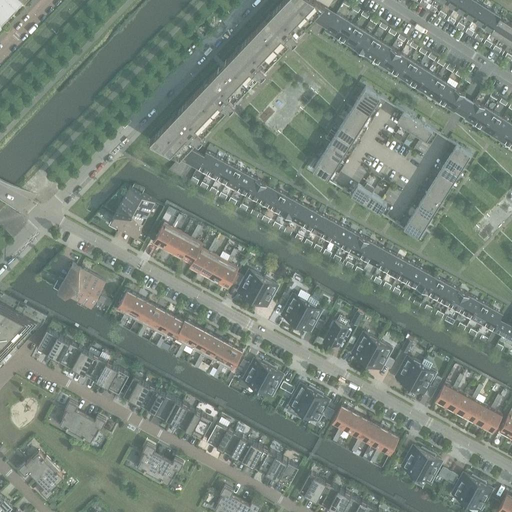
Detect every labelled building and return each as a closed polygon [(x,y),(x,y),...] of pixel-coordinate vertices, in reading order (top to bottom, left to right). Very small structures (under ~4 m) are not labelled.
[(14,8),(6,0),(0,0),(0,8),(7,16),(14,8)] [(250,83),(260,73),(262,75),(267,70),(265,68),(291,40),(294,42),(298,37),(296,35),(314,17),(320,21),(329,7),(318,0),(282,0),(226,60),(250,83)] [(459,0),(455,7),(464,13),(472,0),(459,0)] [(476,0),(472,0),(464,13),(473,19),(483,4),(476,0)] [(483,4),(473,19),(482,25),(492,10),(483,4)] [(492,10),(482,25),(492,30),(501,15),(492,10)] [(336,11),(326,28),(335,34),(345,17),(336,11)] [(501,36),(510,21),(501,15),(492,30),(501,36)] [(335,34),(344,40),(355,23),(345,17),(335,34)] [(501,36),(510,42),(511,38),(511,22),(510,21),(501,36)] [(344,40),(354,45),(364,29),(355,23),(344,40)] [(354,45),(363,51),(373,35),(364,29),(354,45)] [(363,51),(372,57),(382,41),(373,35),(363,51)] [(372,57),(381,63),(392,46),(382,41),(372,57)] [(381,63),(390,69),(401,52),(392,46),(381,63)] [(390,69),(400,74),(410,58),(401,52),(390,69)] [(400,74),(409,80),(419,64),(410,58),(400,74)] [(222,64),(219,67),(243,91),(246,87),(250,83),(226,60),(222,64)] [(409,80),(418,86),(428,70),(419,64),(409,80)] [(243,91),(219,67),(150,140),(180,156),(190,162),(197,149),(192,144),(197,139),(199,141),(204,136),(202,134),(228,106),(231,108),(235,103),(233,101),(243,91)] [(418,86),(427,92),(438,75),(428,70),(418,86)] [(427,92),(437,98),(447,81),(438,75),(427,92)] [(437,98),(446,104),(456,87),(447,81),(437,98)] [(366,86),(360,95),(370,101),(375,104),(380,96),(381,95),(376,92),(366,86)] [(465,93),(456,87),(446,104),(455,109),(465,93)] [(465,93),(455,109),(464,115),(475,99),(465,93)] [(360,95),(354,104),(364,111),(369,114),(375,104),(370,101),(360,95)] [(475,99),(464,115),(473,121),(484,105),(475,99)] [(354,104),(348,113),(359,120),(363,123),(369,114),(364,111),(354,104)] [(473,121),(483,127),(493,110),(484,105),(473,121)] [(483,127),(492,133),(502,116),(493,110),(483,127)] [(404,111),(398,120),(402,123),(412,129),(419,119),(408,113),(404,111)] [(348,113),(342,123),(353,129),(357,132),(363,123),(359,120),(348,113)] [(492,133),(501,138),(511,122),(502,116),(492,133)] [(419,119),(412,129),(422,135),(422,136),(428,139),(434,129),(433,129),(428,126),(429,126),(429,125),(419,119)] [(501,138),(510,144),(511,141),(511,122),(501,138)] [(342,123),(337,132),(347,138),(352,141),(357,132),(353,129),(342,123)] [(337,132),(331,141),(346,150),(352,141),(347,138),(337,132)] [(331,141),(325,150),(335,157),(340,160),(346,150),(331,141)] [(471,152),(461,146),(455,155),(466,161),(471,152)] [(325,150),(319,160),(330,166),(334,169),(340,160),(335,157),(325,150)] [(196,168),(207,174),(217,156),(206,151),(198,166),(196,168)] [(466,161),(455,155),(449,164),(460,171),(466,161)] [(180,156),(169,169),(178,174),(181,176),(182,176),(190,162),(180,156)] [(207,174),(217,180),(227,162),(217,156),(207,174)] [(319,160),(313,169),(324,175),(329,178),(334,169),(330,166),(319,160)] [(217,180),(227,185),(237,167),(227,162),(217,180)] [(460,171),(449,164),(443,173),(454,180),(460,171)] [(237,187),(239,188),(247,173),(237,167),(227,185),(235,190),(237,187)] [(258,178),(247,173),(239,188),(249,194),(258,178)] [(454,180),(443,173),(438,183),(448,189),(454,180)] [(268,184),(258,178),(249,194),(259,199),(268,184)] [(358,183),(352,192),(356,195),(356,196),(366,202),(373,192),(375,188),(366,183),(364,186),(362,185),(358,183)] [(448,189),(438,183),(432,192),(442,198),(448,189)] [(268,207),(268,208),(278,190),(268,184),(259,199),(269,205),(268,207)] [(130,186),(109,224),(118,229),(121,224),(138,233),(156,200),(130,186)] [(268,208),(278,213),(288,195),(278,190),(268,208)] [(373,192),(366,202),(376,208),(377,208),(381,211),(387,201),(383,198),(373,192)] [(436,208),(442,198),(432,192),(426,201),(436,208)] [(281,211),(290,216),(298,201),(288,195),(278,213),(280,214),(281,211)] [(290,219),(299,224),(309,206),(302,203),(300,202),(298,201),(290,216),(291,217),(290,219)] [(426,201),(420,210),(431,217),(436,208),(426,201)] [(303,223),(310,227),(319,212),(318,211),(309,206),(299,224),(302,226),(303,223)] [(420,210),(414,220),(425,226),(431,217),(420,210)] [(310,230),(319,236),(329,218),(320,213),(319,212),(310,227),(311,228),(310,230)] [(164,222),(154,240),(164,245),(181,214),(179,213),(172,226),(164,222)] [(176,228),(183,215),(181,214),(164,245),(173,251),(183,232),(176,228)] [(319,236),(329,241),(339,223),(329,218),(319,236)] [(414,220),(408,229),(419,235),(425,226),(414,220)] [(198,223),(191,236),(183,232),(173,251),(183,256),(200,224),(198,223)] [(332,239),(341,244),(350,229),(339,223),(329,241),(330,242),(332,239)] [(195,238),(202,225),(200,224),(183,256),(192,261),(190,264),(202,243),(195,238)] [(360,234),(350,229),(341,244),(351,250),(360,234)] [(370,240),(360,234),(351,250),(362,255),(370,240)] [(201,246),(203,243),(202,243),(190,264),(200,270),(217,238),(215,237),(208,250),(201,246)] [(212,252),(219,239),(217,238),(200,270),(209,275),(219,256),(212,252)] [(372,261),(380,245),(370,240),(362,255),(372,261)] [(382,266),(390,251),(380,245),(372,261),(382,266)] [(234,247),(227,261),(219,256),(209,275),(219,280),(236,248),(234,247)] [(231,263),(238,249),(236,248),(219,280),(229,286),(239,267),(231,263)] [(386,272),(391,275),(401,257),(390,251),(382,266),(387,269),(386,272)] [(391,275),(401,280),(411,262),(401,257),(391,275)] [(91,306),(106,280),(73,262),(64,278),(59,276),(54,286),(91,306)] [(401,280),(411,286),(421,268),(411,262),(401,280)] [(417,286),(423,289),(431,273),(421,268),(411,286),(415,288),(417,286)] [(245,294),(244,296),(251,300),(264,276),(251,269),(250,270),(249,270),(242,283),(246,285),(241,292),(245,294)] [(243,275),(237,272),(232,281),(238,284),(243,275)] [(426,294),(432,297),(441,279),(431,273),(423,289),(427,291),(426,294)] [(277,285),(277,283),(264,276),(251,300),(258,304),(259,302),(263,304),(267,296),(271,298),(278,285),(277,285)] [(432,297),(442,303),(452,285),(441,279),(432,297)] [(442,303),(452,308),(462,290),(452,285),(442,303)] [(125,312),(119,323),(120,324),(137,294),(127,289),(117,308),(125,312)] [(452,308),(462,314),(472,296),(462,290),(452,308)] [(286,306),(281,314),(285,316),(290,319),(289,320),(295,324),(308,300),(307,300),(294,293),(294,294),(293,294),(286,306)] [(136,318),(146,300),(137,294),(120,324),(123,326),(129,314),(136,318)] [(308,300),(295,324),(303,328),(304,327),(307,328),(311,331),(315,323),(322,310),(321,309),(322,308),(317,305),(319,301),(310,295),(307,300),(308,300)] [(462,314),(472,319),(482,301),(472,296),(462,314)] [(281,297),(278,303),(283,306),(286,299),(281,297)] [(140,335),(156,305),(146,300),(136,318),(144,322),(138,334),(140,335)] [(0,369),(42,325),(0,301),(0,369)] [(472,319),(483,325),(492,307),(482,301),(472,319)] [(155,329),(165,310),(156,305),(140,335),(142,336),(148,324),(155,329)] [(492,307),(483,325),(493,330),(503,312),(492,307)] [(159,345),(175,315),(165,310),(155,329),(163,333),(157,344),(159,345)] [(357,310),(351,321),(357,325),(364,313),(357,310)] [(185,318),(184,320),(175,315),(159,345),(161,346),(167,335),(174,339),(185,319),(185,318)] [(178,356),(195,324),(185,319),(174,339),(175,339),(176,337),(183,341),(176,354),(178,356)] [(320,319),(316,326),(321,329),(324,321),(320,319)] [(331,327),(324,340),(332,344),(334,341),(338,343),(340,338),(342,339),(344,334),(343,333),(347,325),(337,319),(336,319),(335,320),(333,319),(330,326),(331,327)] [(502,332),(503,332),(511,337),(511,324),(508,322),(502,332)] [(194,348),(204,329),(195,324),(178,356),(179,357),(187,343),(194,348)] [(47,328),(37,346),(54,355),(64,337),(47,328)] [(197,366),(214,334),(204,329),(194,348),(202,352),(195,365),(197,366)] [(359,357),(358,358),(365,362),(378,338),(365,331),(364,333),(363,332),(356,345),(360,347),(356,355),(359,357)] [(213,358),(223,339),(214,334),(197,366),(198,367),(206,354),(213,358)] [(352,335),(348,341),(353,344),(357,337),(352,335)] [(64,337),(54,355),(68,363),(78,344),(64,337)] [(401,348),(407,352),(413,341),(407,337),(401,348)] [(391,347),(392,346),(378,338),(365,362),(372,366),(373,364),(377,366),(381,359),(385,361),(392,348),(391,347)] [(216,376),(233,345),(223,339),(213,358),(221,362),(213,375),(216,376)] [(78,344),(68,363),(78,369),(88,350),(78,344)] [(88,350),(78,369),(89,374),(99,356),(98,355),(100,350),(91,345),(88,350)] [(233,369),(243,350),(233,345),(216,376),(217,377),(225,364),(233,369)] [(403,381),(402,382),(409,386),(424,358),(422,362),(409,355),(408,357),(407,356),(400,369),(404,371),(399,379),(403,381)] [(99,356),(89,374),(103,382),(113,363),(99,356)] [(389,357),(385,365),(391,368),(395,360),(389,357)] [(244,370),(249,362),(243,358),(238,367),(239,367),(242,369),(244,370)] [(430,367),(433,363),(424,358),(409,386),(416,390),(417,389),(421,390),(425,383),(429,385),(436,372),(435,371),(435,370),(430,367)] [(245,378),(244,379),(257,387),(270,363),(263,359),(262,361),(259,359),(255,367),(251,365),(244,377),(245,378)] [(113,363),(103,382),(119,391),(124,382),(127,378),(130,372),(113,363)] [(277,367),(275,366),(270,363),(257,387),(271,394),(272,393),(273,393),(280,380),(276,378),(280,370),(276,368),(277,367)] [(445,381),(435,399),(445,404),(462,374),(460,373),(453,386),(445,381)] [(462,374),(445,404),(455,409),(464,392),(457,388),(464,375),(462,374)] [(129,384),(124,393),(135,399),(145,381),(134,375),(131,380),(129,384)] [(145,381),(135,399),(145,405),(155,387),(145,381)] [(289,384),(284,381),(280,386),(286,389),(289,384)] [(464,392),(455,409),(464,414),(481,384),(479,383),(472,396),(464,392)] [(295,387),(289,384),(286,389),(292,393),(295,387)] [(290,405),(287,410),(300,418),(303,412),(316,388),(309,385),(309,386),(305,384),(301,392),(297,390),(290,403),(291,403),(290,405)] [(481,384),(464,414),(474,420),(483,402),(476,398),(483,385),(481,384)] [(155,387),(145,405),(156,411),(166,392),(155,387)] [(316,388),(303,412),(317,419),(318,418),(319,418),(326,406),(330,398),(326,396),(323,394),(323,392),(316,388)] [(166,392),(156,411),(172,420),(182,401),(166,392)] [(483,402),(474,420),(483,425),(500,394),(498,393),(491,406),(483,402)] [(495,409),(502,395),(500,394),(483,425),(493,430),(503,413),(495,409)] [(67,427),(66,429),(74,434),(85,415),(75,410),(79,404),(70,399),(65,407),(67,408),(63,415),(64,416),(60,423),(67,427)] [(182,401),(172,420),(186,427),(196,409),(182,401)] [(340,426),(333,439),(335,440),(351,409),(341,404),(332,421),(340,426)] [(329,406),(326,412),(332,415),(335,409),(329,406)] [(196,409),(186,427),(202,436),(213,418),(196,409)] [(351,432),(361,415),(351,409),(335,440),(337,441),(344,428),(351,432)] [(511,411),(509,411),(499,429),(509,434),(511,429),(511,411)] [(97,414),(94,420),(85,415),(74,434),(83,438),(84,436),(91,440),(95,433),(96,433),(100,426),(102,427),(106,419),(97,414)] [(354,450),(370,420),(361,415),(351,432),(359,436),(352,449),(354,450)] [(217,420),(207,439),(224,448),(234,430),(217,420)] [(370,442),(380,425),(370,420),(354,450),(356,451),(363,438),(370,442)] [(373,461),(389,430),(380,425),(370,442),(378,446),(371,460),(373,461)] [(234,430),(224,448),(237,456),(247,437),(234,430)] [(390,453),(399,436),(389,430),(373,461),(375,462),(382,449),(390,453)] [(247,437),(237,456),(248,461),(258,443),(247,437)] [(144,470),(143,471),(152,476),(162,457),(153,452),(156,446),(147,441),(143,450),(144,450),(140,458),(141,458),(137,466),(144,470)] [(258,443),(248,461),(258,467),(268,449),(258,443)] [(403,465),(403,466),(416,474),(429,450),(422,446),(421,448),(417,446),(413,453),(409,451),(402,464),(403,465)] [(268,449),(258,467),(272,475),(282,456),(268,449)] [(435,455),(436,454),(429,450),(416,474),(429,481),(430,479),(431,480),(438,467),(434,465),(439,457),(435,455)] [(26,474),(30,469),(38,477),(53,462),(46,455),(45,457),(39,451),(33,456),(27,461),(25,460),(19,466),(26,474)] [(282,456),(272,475),(289,484),(299,465),(282,456)] [(175,457),(171,462),(162,457),(152,476),(160,480),(161,479),(168,483),(172,475),(174,476),(177,469),(179,469),(184,461),(175,457)] [(58,470),(59,469),(53,462),(38,477),(45,484),(40,489),(48,496),(54,490),(53,488),(59,482),(58,482),(64,476),(58,470)] [(439,474),(446,478),(450,470),(443,467),(439,474)] [(446,478),(453,482),(458,475),(450,470),(446,478)] [(309,471),(299,489),(310,496),(321,477),(309,471)] [(454,492),(453,494),(466,501),(479,478),(472,474),(471,475),(468,473),(464,481),(460,479),(453,492),(454,492)] [(321,477),(310,496),(321,501),(331,483),(321,477)] [(485,483),(486,481),(479,478),(466,501),(480,508),(480,507),(482,507),(485,502),(489,495),(485,493),(489,485),(485,483)] [(331,483),(321,501),(335,509),(345,490),(331,483)] [(221,511),(232,511),(240,500),(230,495),(234,489),(225,484),(220,492),(222,493),(218,500),(219,501),(215,508),(221,511)] [(345,490),(335,509),(340,511),(354,511),(361,499),(345,490)] [(0,491),(0,511),(6,511),(13,505),(0,491)] [(511,495),(507,492),(497,510),(502,511),(508,511),(511,506),(511,495)] [(252,499),(249,505),(240,500),(232,511),(254,511),(255,511),(256,511),(261,504),(252,499)] [(361,499),(354,511),(375,511),(377,508),(361,499)]
